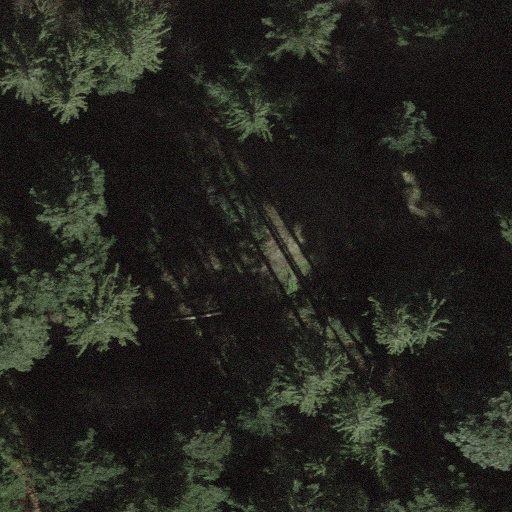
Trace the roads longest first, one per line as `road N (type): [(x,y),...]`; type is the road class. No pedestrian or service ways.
road 1 (track): [(0,62),(89,97),(460,201),(511,228)]
road 2 (track): [(0,325),(166,302),(277,271),(319,234),(362,173)]
